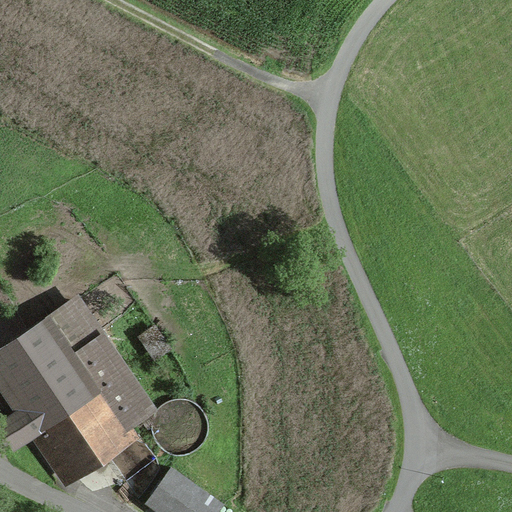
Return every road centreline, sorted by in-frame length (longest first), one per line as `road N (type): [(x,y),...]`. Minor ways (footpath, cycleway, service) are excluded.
road 1 (residential): [(383,0),(336,79),(323,146),(336,225),(415,423),(413,470),(394,511)]
road 2 (track): [(105,0),(221,60),(329,101)]
